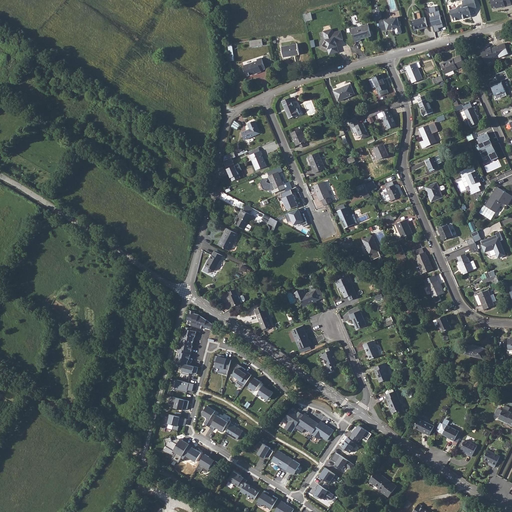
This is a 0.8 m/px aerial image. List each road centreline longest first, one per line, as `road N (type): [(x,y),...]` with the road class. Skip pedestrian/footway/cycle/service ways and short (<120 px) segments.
road 1 (residential): [(344,427),(233,348),(210,345),(188,431),(296,497)]
road 2 (residential): [(387,57),(408,113),(403,168),(456,296),(482,320),(511,323)]
road 3 (track): [(231,511),(0,370)]
road 4 (residential): [(263,96),(232,114),(224,129),(185,295)]
road 5 (unclassified): [(185,295),(0,175)]
road 6 (unclassified): [(357,411),(185,295)]
road 7 (unclassified): [(510,511),(357,411)]
road 8 (unclassified): [(185,295),(145,458)]
road 9 (residential): [(263,96),(327,231)]
road 10 (residential): [(458,37),(511,161)]
road 11 (residential): [(387,57),(263,96)]
